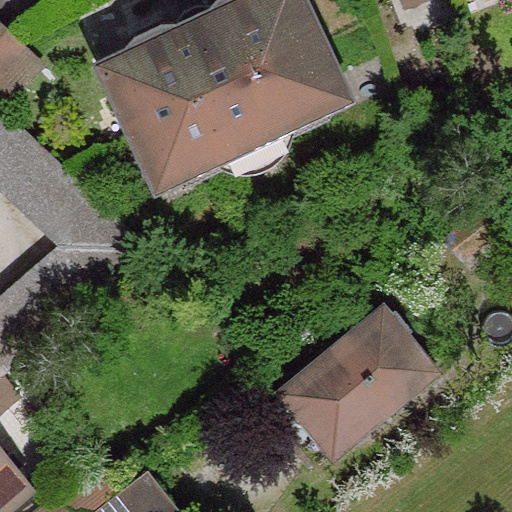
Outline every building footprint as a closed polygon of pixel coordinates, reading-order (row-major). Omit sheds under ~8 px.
[(292,137),(296,147),(309,129),(339,117),(354,79),(316,0),(218,0),(217,2),(221,10),(214,14),(194,22),(186,24),(183,17),(166,15),(142,25),(135,37),(138,45),(107,59),(159,170),(191,182),(224,167),(233,168),(245,169),(241,159),(243,157),(292,137)] [(0,69),(24,44),(0,20),(0,69)] [(0,104),(3,108),(46,65),(24,44),(0,69),(0,104)] [(0,378),(149,253),(3,108),(0,104),(0,184),(65,249),(0,302),(0,378)] [(241,159),(245,169),(256,170),(264,168),(277,163),(296,147),(292,137),(243,157),(241,159)] [(506,219),(495,205),(454,236),(467,255),(508,223),(506,219)] [(386,316),(295,392),(337,444),(429,372),(430,369),(386,316)] [(0,378),(0,511),(32,485),(32,483),(0,441),(0,412),(8,406),(8,402),(5,398),(11,393),(0,378)] [(337,444),(295,392),(277,406),(320,459),(337,444)] [(90,511),(118,491),(96,466),(39,511),(90,511)] [(123,494),(136,511),(170,511),(178,506),(150,472),(123,494)] [(118,491),(90,511),(136,511),(123,494),(119,490),(118,491)]
